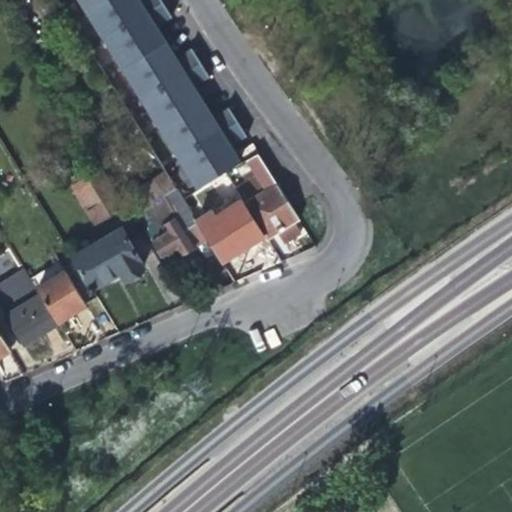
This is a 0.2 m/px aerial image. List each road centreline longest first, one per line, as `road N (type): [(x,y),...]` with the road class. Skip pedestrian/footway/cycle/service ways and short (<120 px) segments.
road 1 (residential): [(0,407),(226,309),(314,282),(346,252),(346,215),(202,0)]
road 2 (trunk): [(511,215),(322,351),(124,511)]
road 3 (trunk): [(511,240),(308,391),(167,511)]
road 4 (trunk): [(189,511),(317,408),(511,272)]
road 5 (trunk): [(234,511),(394,380),(511,300)]
